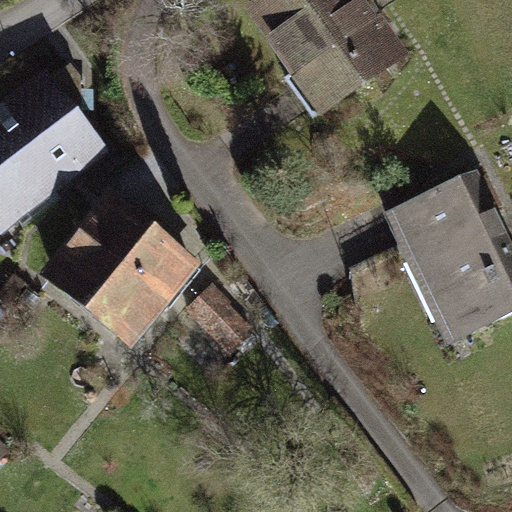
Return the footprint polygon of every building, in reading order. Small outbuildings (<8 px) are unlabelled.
[(271,0),(254,13),(297,74),(286,81),(313,119),(368,81),(366,76),(396,55),(363,8),(374,0),(271,0)] [(47,84),(45,82),(0,117),(0,198),(14,217),(100,151),(81,129),(81,79),(71,66),(47,84)] [(494,213),(476,176),(388,218),(410,263),(429,254),(468,335),(511,313),(511,259),(491,215),(494,213)] [(192,264),(112,200),(54,272),(134,337),(192,264)] [(251,332),(212,289),(189,309),(203,325),(210,319),(235,346),(251,332)]
